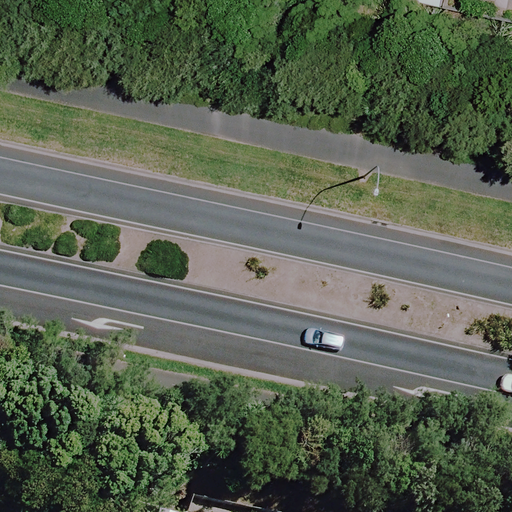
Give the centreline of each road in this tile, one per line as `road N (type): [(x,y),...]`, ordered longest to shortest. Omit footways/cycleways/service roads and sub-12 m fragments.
road 1 (primary): [(511,391),(0,269)]
road 2 (primary): [(0,173),(511,283)]
